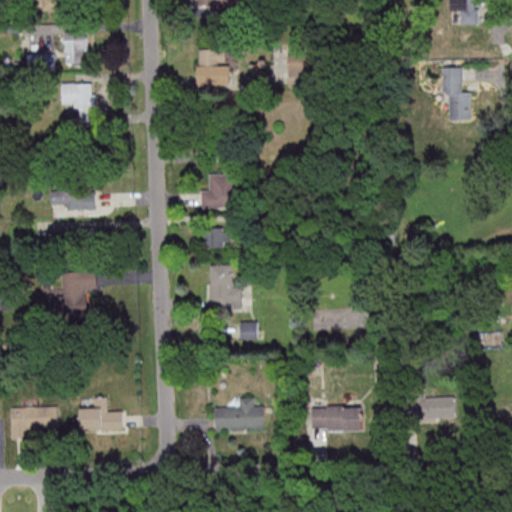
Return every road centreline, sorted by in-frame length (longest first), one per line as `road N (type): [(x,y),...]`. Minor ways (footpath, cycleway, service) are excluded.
road 1 (residential): [(511,465),(0,480)]
road 2 (residential): [(169,471),(150,0)]
